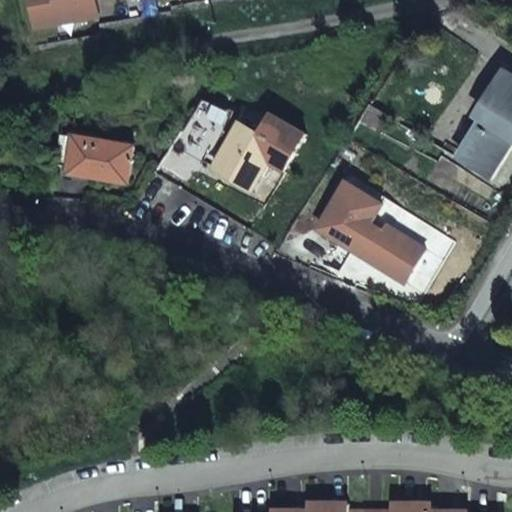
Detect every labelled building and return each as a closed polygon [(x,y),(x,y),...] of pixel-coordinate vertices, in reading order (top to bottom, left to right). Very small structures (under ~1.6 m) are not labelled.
[(97,16),(94,0),(28,0),(34,27),(54,24),(53,19),(76,15),(77,20),(97,16)] [(500,94),(461,155),(490,174),(511,140),(511,72),(509,71),(496,91),(500,94)] [(372,101),(363,117),(378,126),(388,110),(372,101)] [(243,123),(216,168),(252,191),(269,163),(285,172),(307,135),(274,115),(262,134),(243,123)] [(363,117),(352,135),(367,144),(378,126),(363,117)] [(75,166),(74,172),(130,182),(137,147),(80,136),(66,134),(61,163),(75,166)] [(351,181),(322,228),(356,250),(407,282),(428,248),(390,224),(388,228),(375,220),(385,203),(351,181)] [(448,511),(441,511),(441,504),(402,505),(402,511),(357,511),(357,504),(318,503),(318,510),(282,511),(281,511),(448,511)]
